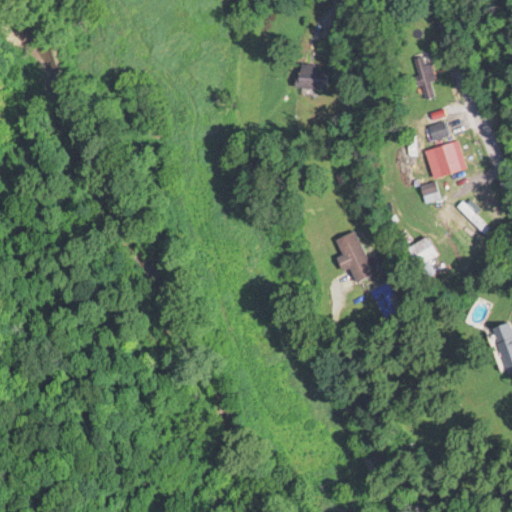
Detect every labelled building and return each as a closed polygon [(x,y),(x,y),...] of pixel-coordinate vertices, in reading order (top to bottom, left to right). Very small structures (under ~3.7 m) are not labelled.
[(435,94),(431,61),(425,62),(424,55),(415,56),(421,96),(435,94)] [(326,64),(296,64),(296,86),(326,87),(326,64)] [(428,125),(433,140),(449,135),(444,120),(428,125)] [(439,174),(466,167),(462,152),(456,154),(452,139),(431,145),(439,174)] [(420,185),(425,201),(439,197),(434,181),(420,185)] [(342,254),(336,256),(342,269),(348,266),(355,281),(374,272),(353,229),(334,238),(342,254)] [(408,244),(421,277),(433,272),(427,258),(436,255),(427,235),(408,244)] [(491,326),(505,372),(511,369),(511,322),(511,320),(491,326)]
